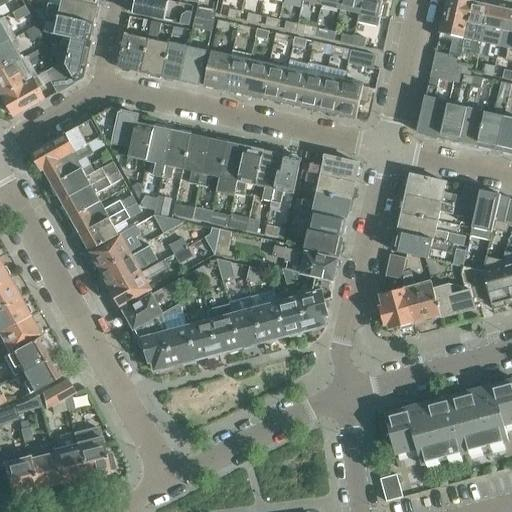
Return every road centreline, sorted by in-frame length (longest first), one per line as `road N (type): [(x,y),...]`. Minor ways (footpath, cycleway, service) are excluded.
road 1 (residential): [(170,480),(0,180)]
road 2 (residential): [(387,149),(99,88)]
road 3 (residential): [(345,394),(339,349),(387,149)]
road 4 (residential): [(170,480),(345,394)]
road 5 (residential): [(345,394),(511,349)]
road 6 (residential): [(387,149),(422,0)]
road 7 (residential): [(511,176),(387,149)]
